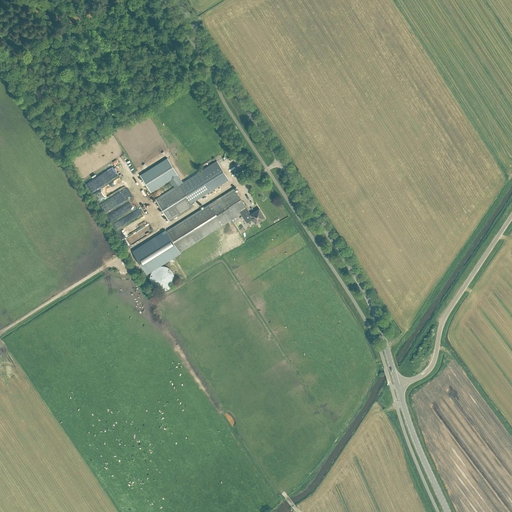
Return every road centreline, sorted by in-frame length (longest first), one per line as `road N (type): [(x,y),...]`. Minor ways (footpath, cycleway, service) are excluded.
road 1 (primary): [(396,385),(350,264),(176,0)]
road 2 (track): [(239,186),(0,332)]
road 3 (unclassified): [(396,385),(429,368),(445,316),(511,214)]
road 4 (track): [(303,511),(374,419),(403,402)]
road 5 (primary): [(444,511),(396,385)]
